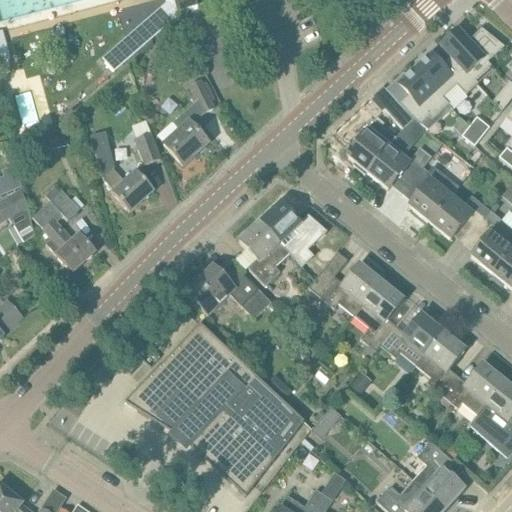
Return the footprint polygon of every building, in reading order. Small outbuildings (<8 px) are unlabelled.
[(194,0),(178,0),(173,1),(176,15),(197,10),(194,0)] [(110,69),(114,74),(178,19),(175,16),(176,15),(175,12),(110,69)] [(457,32),(440,48),(451,60),(477,88),(478,87),(475,83),(491,69),(487,65),(504,49),(482,31),(468,44),(457,32)] [(0,32),(0,77),(11,74),(8,62),(12,61),(4,32),(0,32)] [(165,43),(156,51),(164,60),(172,52),(165,43)] [(431,56),(414,71),(448,108),(452,112),(452,111),(466,98),(477,88),(451,60),(442,68),(431,56)] [(414,71),(398,87),(408,99),(399,107),(414,122),(414,123),(420,127),(428,119),(431,123),(448,108),(414,71)] [(200,83),(188,89),(197,105),(174,126),(181,133),(164,148),(182,168),(207,146),(189,126),(202,115),(203,116),(214,111),(200,83)] [(511,86),(509,84),(493,104),(502,114),(511,101),(511,86)] [(383,111),(403,132),(413,123),(399,107),(393,101),(383,111)] [(476,120),(469,129),(472,132),(482,140),(489,130),(480,123),(476,120)] [(137,141),(146,167),(161,162),(146,123),(132,128),(137,141)] [(354,149),(346,159),(355,166),(353,168),(364,177),(366,175),(367,176),(389,150),(392,146),(396,140),(376,125),(369,134),(367,132),(353,149),(354,149)] [(469,129),(461,139),(465,142),(474,149),(482,140),(472,132),(469,129)] [(103,134),(90,138),(102,181),(114,194),(112,196),(129,216),(154,194),(136,174),(125,184),(113,171),(103,134)] [(65,137),(49,141),(52,152),(68,147),(65,137)] [(389,150),(367,176),(388,193),(396,183),(406,191),(423,171),(432,160),(420,151),(411,162),(392,146),(389,150)] [(511,155),(506,151),(499,161),(511,171),(511,169),(511,155)] [(423,171),(406,191),(416,199),(408,209),(429,226),(451,199),(458,190),(433,170),(428,175),(423,171)] [(511,188),(503,200),(511,207),(511,188)] [(62,194),(33,221),(52,242),(46,248),(72,276),(96,255),(79,237),(72,244),(56,226),(63,219),(67,223),(79,212),(62,194)] [(451,199),(429,226),(450,243),(458,233),(469,242),(491,214),(472,199),(464,209),(451,199)] [(281,206),(260,225),(289,256),(296,263),(327,235),(308,218),(302,224),(300,226),(281,206)] [(27,212),(9,222),(22,245),(34,237),(27,212)] [(471,259),(491,276),(511,250),(511,231),(491,214),(469,242),(478,250),(471,259)] [(260,225),(239,245),(256,263),(247,271),(261,286),(264,289),(280,275),(275,270),(289,256),(260,225)] [(511,250),(491,276),(511,292),(511,250)] [(337,256),(308,291),(311,293),(319,299),(334,280),(347,264),(337,256)] [(229,298),(254,324),(271,306),(232,266),(221,277),(213,269),(185,297),(207,320),(229,298)] [(343,287),(334,280),(319,299),(334,312),(339,306),(354,318),(380,286),(358,268),(343,287)] [(376,354),(380,349),(395,330),(387,324),(403,304),(380,286),(354,318),(369,330),(360,341),(376,354)] [(311,293),(303,305),(310,311),(319,299),(311,293)] [(0,342),(4,339),(3,337),(8,332),(9,333),(23,320),(9,306),(7,303),(0,309),(0,342)] [(400,356),(415,369),(442,336),(420,318),(404,337),(395,330),(380,349),(396,361),(400,356)] [(199,326),(124,405),(172,436),(176,433),(191,447),(190,448),(245,500),(303,425),(199,326)] [(426,386),(442,399),(457,380),(449,373),(465,354),(442,336),(415,369),(431,381),(426,386)] [(462,406),(477,418),(504,385),(482,368),(466,387),(457,380),(442,399),(457,411),(462,406)] [(353,384),(346,393),(356,401),(363,393),(353,384)] [(477,418),(470,427),(510,459),(511,456),(511,392),(504,385),(477,418)] [(332,410),(320,424),(330,433),(342,418),(332,410)] [(426,470),(414,484),(444,511),(445,511),(464,491),(445,475),(453,466),(453,465),(445,458),(431,445),(417,461),(426,470)] [(451,452),(445,458),(453,465),(458,459),(451,452)] [(444,511),(414,484),(400,499),(391,490),(376,505),(383,511),(444,511)] [(0,511),(28,511),(22,507),(23,507),(0,488),(0,511)] [(327,511),(335,500),(320,491),(318,494),(316,493),(309,504),(308,503),(303,510),(287,500),(279,511),(327,511)]
